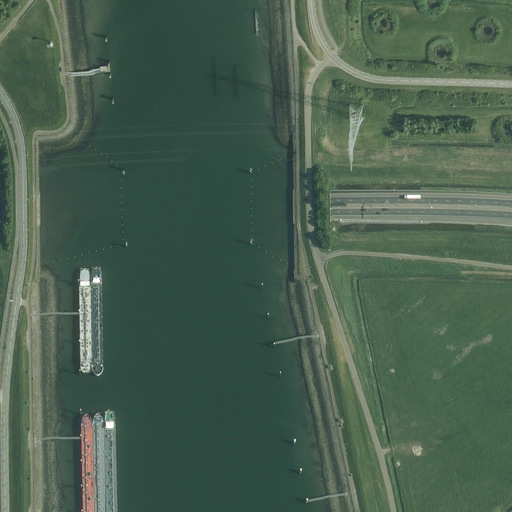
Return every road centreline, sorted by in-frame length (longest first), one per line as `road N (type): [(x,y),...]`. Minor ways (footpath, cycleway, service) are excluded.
road 1 (motorway): [(511,202),(0,204)]
road 2 (motorway): [(0,215),(511,215)]
road 3 (tertiary): [(4,511),(6,373),(25,180),(19,130),(0,91)]
road 4 (tertiary): [(393,511),(318,260)]
road 5 (tertiary): [(318,260),(308,92),(333,55)]
road 6 (unclassified): [(511,268),(349,253),(318,260)]
road 7 (tertiary): [(511,84),(388,81),(356,73),(333,55)]
